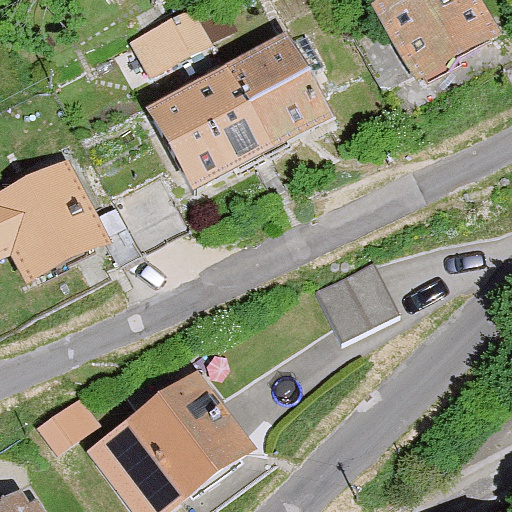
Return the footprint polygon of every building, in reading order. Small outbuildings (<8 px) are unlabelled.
[(418,88),(499,41),(475,0),(395,0),(374,13),(381,25),(356,40),(389,96),(415,82),(418,88)] [(152,83),(212,52),(192,14),(132,45),(152,83)] [(194,204),(333,130),(287,44),(148,118),(194,204)] [(31,291),(110,252),(68,168),(0,201),(0,267),(15,260),(31,291)] [(371,269),(320,295),(345,344),(396,318),(371,269)] [(127,511),(181,511),(254,458),(196,379),(88,459),(127,511)] [(40,425),(60,456),(107,425),(87,394),(40,425)] [(0,511),(30,511),(22,498),(0,511)]
